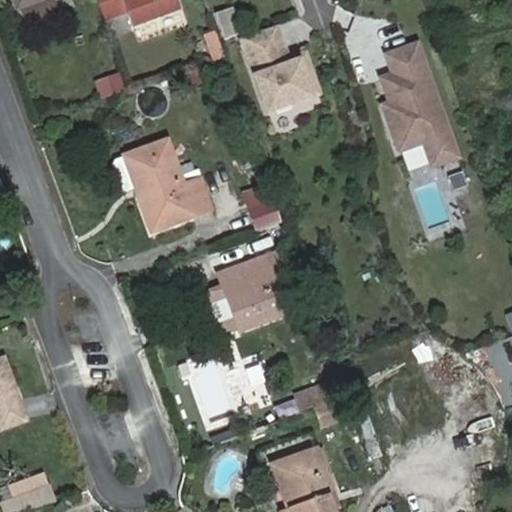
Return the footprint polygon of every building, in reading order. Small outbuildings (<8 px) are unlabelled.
[(19,12),(52,1),(53,0),(11,0),(16,13),(19,12)] [(119,0),(130,27),(175,13),(170,0),(119,0)] [(58,18),(52,1),(19,12),(25,29),(58,18)] [(226,13),(211,19),(220,46),(236,40),(226,13)] [(242,44),(268,118),(319,99),(307,65),(290,71),(277,32),(242,44)] [(419,50),(389,61),(396,80),(384,84),(395,115),(388,118),(401,156),(426,147),(434,171),(459,162),(419,50)] [(307,65),(305,60),(289,66),(290,71),(307,65)] [(102,101),(132,92),(126,72),(96,81),(102,101)] [(149,234),(211,213),(199,182),(182,188),(166,144),(130,156),(143,191),(143,193),(148,191),(150,196),(137,201),(149,234)] [(143,191),(130,156),(113,163),(112,169),(121,194),(126,197),(135,194),(143,191)] [(143,191),(135,194),(137,201),(150,196),(148,191),(143,193),(143,191)] [(258,234),(285,225),(277,201),(249,210),(258,234)] [(275,258),(249,267),(254,281),(224,291),(225,293),(241,337),(287,321),(271,275),(280,272),(275,258)] [(249,267),(219,278),(224,291),(254,281),(249,267)] [(225,293),(224,291),(223,291),(240,338),(241,337),(225,293)] [(510,371),(511,370),(511,346),(503,350),(510,371)] [(0,410),(17,404),(3,365),(0,366),(0,410)] [(341,380),(256,402),(262,427),(347,405),(341,380)] [(0,410),(0,434),(25,426),(17,404),(0,410)] [(331,511),(329,503),(335,501),(318,454),(300,460),(302,471),(284,477),(296,511),(331,511)] [(273,470),(287,511),(296,511),(284,477),(302,471),(300,460),(273,470)] [(0,500),(3,511),(37,511),(58,507),(54,487),(0,500)]
